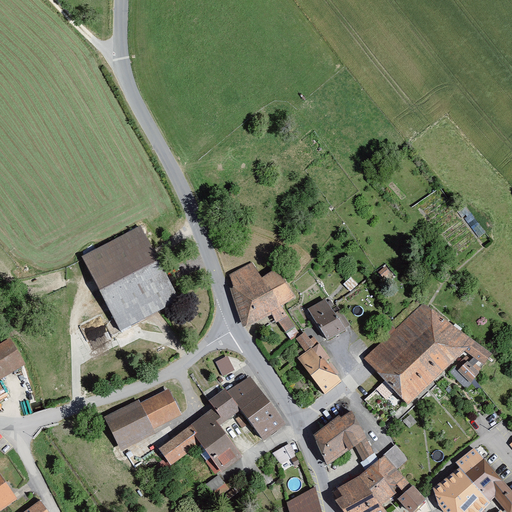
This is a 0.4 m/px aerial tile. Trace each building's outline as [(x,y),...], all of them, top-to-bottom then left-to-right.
[(140,230),(86,258),(122,327),(176,300),(140,230)] [(255,262),(229,275),(247,327),(274,313),(290,336),(300,330),(284,304),(298,295),(280,268),(264,275),(255,262)] [(346,327),(327,296),(309,307),(328,338),(346,327)] [(427,302),(366,358),(411,403),(451,366),(472,383),(492,353),(427,302)] [(345,379),(308,329),(298,337),(307,349),(298,356),(326,393),(345,379)] [(10,339),(0,345),(0,399),(6,396),(0,384),(0,381),(25,364),(10,339)] [(223,375),(236,369),(229,355),(217,360),(223,375)] [(230,385),(214,397),(227,420),(245,408),(266,435),(288,421),(253,374),(230,385)] [(139,399),(106,416),(122,450),(159,432),(156,425),(184,412),(172,387),(140,402),(139,399)] [(211,407),(160,447),(174,462),(198,443),(220,471),(245,453),(211,407)] [(354,409),(316,433),(329,463),(355,447),(362,458),(376,450),(354,409)] [(293,442),(275,451),(282,464),(299,454),(293,442)] [(397,442),(386,452),(396,464),(407,453),(397,442)] [(462,465),(435,486),(442,504),(449,511),(481,511),(496,496),(510,511),(511,511),(511,486),(476,448),(458,461),(462,465)] [(386,452),(362,474),(387,508),(399,496),(413,483),(396,464),(386,452)] [(0,511),(18,499),(0,472),(0,511)] [(387,508),(362,474),(340,486),(345,492),(339,497),(348,511),(388,511),(389,511),(387,508)] [(220,475),(208,485),(218,497),(230,488),(220,475)] [(416,481),(413,483),(399,496),(412,511),(413,511),(429,496),(416,481)] [(325,511),(317,486),(288,501),(291,511),(325,511)] [(49,511),(41,500),(24,511),(49,511)]
